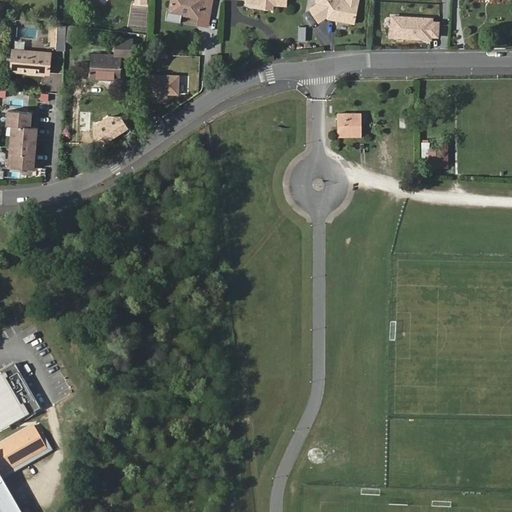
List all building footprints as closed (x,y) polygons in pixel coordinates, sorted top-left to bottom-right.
[(171,0),(169,13),(198,18),(208,20),(212,0),(171,0)] [(311,9),(319,21),(330,14),(330,15),(331,16),(332,16),(333,16),(334,16),(336,19),(354,22),(358,3),(347,1),(340,0),(317,0),(320,0),(319,3),(311,9)] [(133,5),(131,30),(146,32),(149,7),(133,5)] [(433,17),(389,15),(388,39),(432,42),(433,17)] [(207,27),(208,20),(198,18),(197,25),(207,27)] [(56,42),(64,43),(65,26),(56,25),(56,42)] [(17,27),(16,37),(36,38),(37,28),(17,27)] [(117,56),(91,55),(90,78),(119,80),(120,70),(131,70),(132,58),(133,42),(119,41),(117,56)] [(48,74),(49,54),(13,51),(11,71),(48,74)] [(145,76),(144,95),(154,95),(154,104),(166,104),(166,96),(178,96),(179,77),(145,76)] [(48,105),(49,96),(40,95),(39,104),(48,105)] [(33,170),(38,121),(35,120),(36,113),(8,111),(6,126),(12,127),(8,168),(33,170)] [(337,114),(337,137),(360,137),(359,114),(337,114)] [(399,129),(411,128),(410,115),(398,115),(399,129)] [(428,150),(429,168),(447,168),(447,150),(428,150)] [(15,365),(0,373),(0,432),(40,409),(15,365)] [(0,511),(23,511),(0,475),(46,447),(33,425),(0,445),(0,511)]
